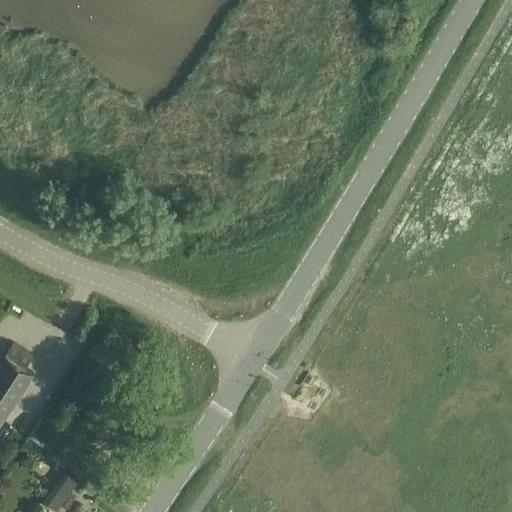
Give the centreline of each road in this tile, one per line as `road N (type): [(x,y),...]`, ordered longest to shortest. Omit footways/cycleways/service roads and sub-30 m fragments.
road 1 (secondary): [(251,361),(475,0)]
road 2 (secondary): [(251,361),(154,303),(0,236)]
road 3 (tertiary): [(147,511),(251,361)]
